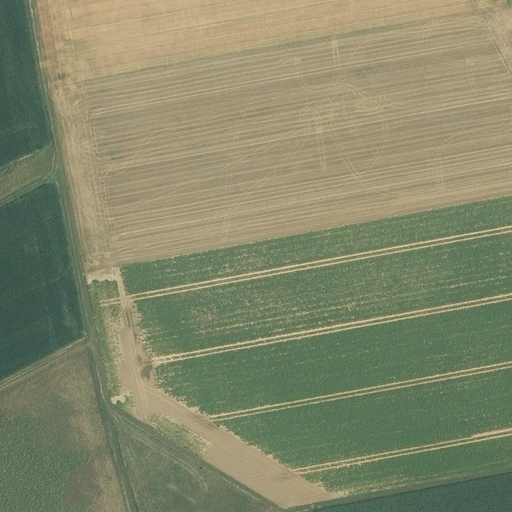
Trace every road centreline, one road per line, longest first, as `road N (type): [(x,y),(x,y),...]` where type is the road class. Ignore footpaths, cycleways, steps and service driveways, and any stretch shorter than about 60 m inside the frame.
road 1 (track): [(0,390),(96,344),(106,402),(283,511)]
road 2 (track): [(34,0),(96,344)]
road 3 (track): [(290,511),(511,470)]
